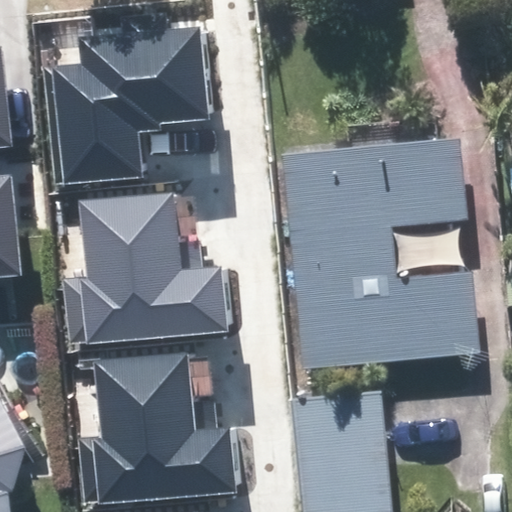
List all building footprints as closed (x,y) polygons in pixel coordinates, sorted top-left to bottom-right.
[(470,134),(297,147),(315,361),(488,347),(481,267),(407,273),(402,219),(477,213),(470,134)] [(45,171),(0,175),(0,280),(56,275),(45,171)] [(26,371),(0,384),(0,511),(43,511),(43,488),(78,470),(26,371)] [(300,393),(310,511),(402,511),(392,386),(300,393)] [(266,511),(253,412),(98,434),(108,511),(266,511)]
